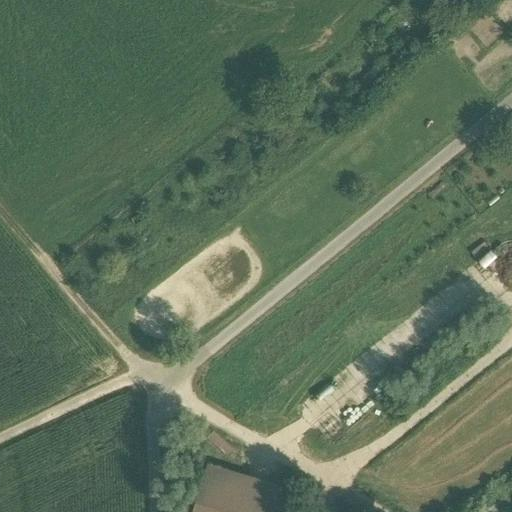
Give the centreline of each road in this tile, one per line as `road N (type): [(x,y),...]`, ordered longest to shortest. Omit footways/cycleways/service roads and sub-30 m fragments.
road 1 (track): [(371,511),(150,375),(0,207)]
road 2 (track): [(150,375),(0,439)]
